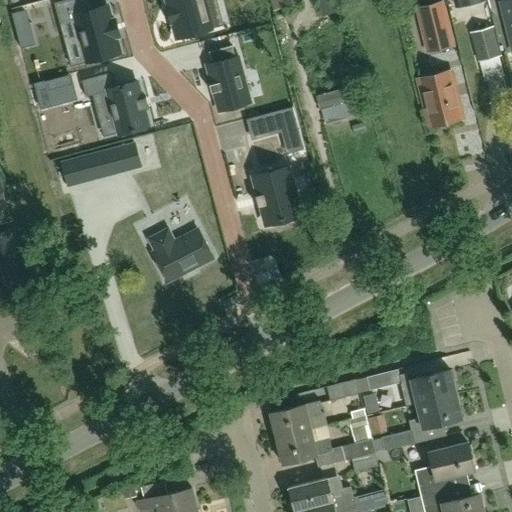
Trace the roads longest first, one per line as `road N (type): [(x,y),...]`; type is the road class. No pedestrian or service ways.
road 1 (residential): [(255,346),(195,111),(146,49),(132,0)]
road 2 (tertiary): [(511,207),(255,346)]
road 3 (tertiary): [(255,346),(0,484)]
